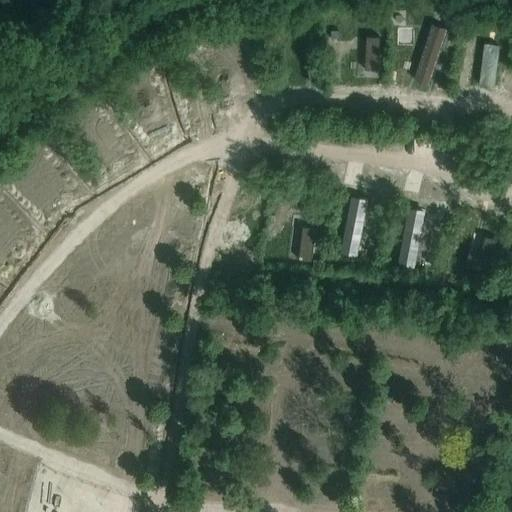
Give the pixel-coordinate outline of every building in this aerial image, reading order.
[(282,345),(283,335),(254,334),(254,351),(269,351),(269,344),(282,345)] [(411,364),(428,365),(429,351),(412,350),(411,364)] [(357,371),(376,373),(378,357),(359,355),(357,371)] [(245,375),(243,385),(259,388),(261,378),(245,375)] [(349,389),(348,404),(369,405),(370,390),(349,389)] [(407,409),(407,395),(391,394),(390,408),(407,409)] [(241,410),(240,421),(265,422),(265,411),(241,410)] [(391,434),(411,439),(414,425),(394,421),(391,434)] [(229,441),(226,452),(241,456),(244,444),(229,441)] [(378,463),(399,470),(402,459),(382,452),(378,463)] [(447,466),(445,484),(467,486),(468,469),(447,466)] [(234,497),(236,479),(213,476),(211,495),(234,497)]
